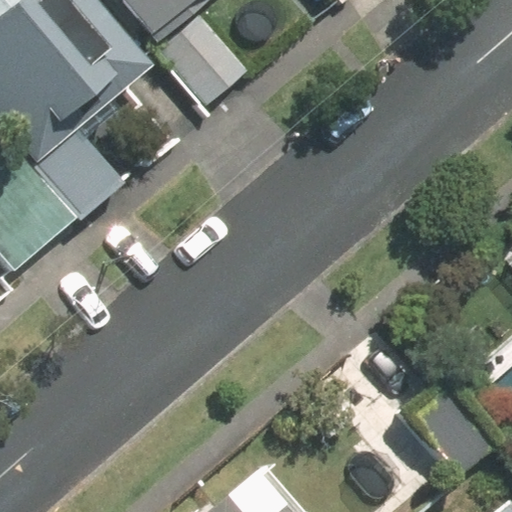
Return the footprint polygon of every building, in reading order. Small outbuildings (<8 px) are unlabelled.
[(0,0),(0,150),(4,156),(0,159),(0,273),(104,185),(61,134),(128,77),(62,0),(0,0)] [(99,0),(193,105),(229,72),(174,10),(184,0),(99,0)] [(511,256),(496,271),(511,288),(511,256)] [(417,392),(389,418),(444,479),(473,453),(417,392)] [(266,511),(234,474),(188,511),(266,511)] [(506,511),(496,500),(482,511),(506,511)]
